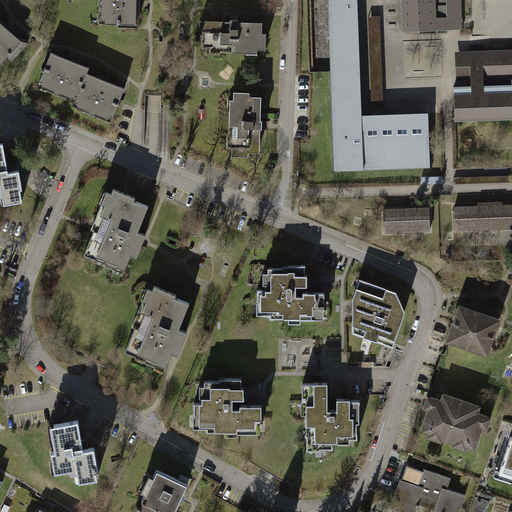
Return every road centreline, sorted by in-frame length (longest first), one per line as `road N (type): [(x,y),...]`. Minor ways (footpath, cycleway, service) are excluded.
road 1 (residential): [(266,212),(414,275),(428,308),(371,461),(332,504),(284,506),(56,381),(26,341),(25,292),(83,142)]
road 2 (residential): [(285,0),(284,193),(266,212)]
road 3 (residential): [(83,142),(266,212)]
road 4 (residential): [(511,186),(345,191)]
